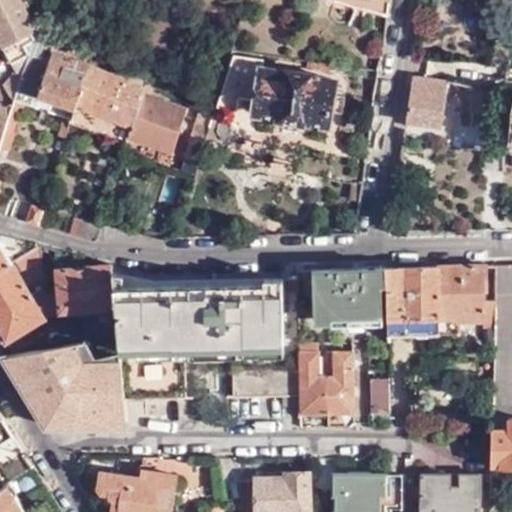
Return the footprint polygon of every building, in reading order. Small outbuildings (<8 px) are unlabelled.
[(0,0),(0,40),(13,67),(1,81),(12,103),(15,110),(18,102),(45,35),(34,30),(18,0),(0,0)] [(338,0),(385,19),(387,0),(338,0)] [(96,59),(45,35),(18,102),(15,110),(0,147),(0,148),(5,151),(22,103),(34,106),(39,94),(79,108),(80,107),(96,59)] [(229,54),(212,106),(231,109),(233,98),(250,101),(247,111),(277,118),(276,122),(280,128),(284,130),(293,132),(299,129),(300,123),(326,129),(336,82),(313,76),(312,75),(287,69),(287,72),(263,66),(263,69),(256,67),(259,60),(229,54)] [(144,81),(96,59),(80,107),(128,132),(144,81)] [(412,75),(406,121),(441,126),(449,80),(412,75)] [(0,138),(6,119),(12,103),(1,81),(0,80),(0,138)] [(128,132),(127,138),(169,152),(185,100),(144,81),(128,132)] [(0,147),(15,110),(12,103),(6,119),(0,138),(0,147)] [(182,155),(195,159),(208,111),(196,106),(182,155)] [(75,122),(124,146),(127,138),(128,132),(80,107),(79,108),(75,122)] [(28,221),(38,224),(44,208),(33,204),(28,221)] [(95,240),(100,222),(73,215),(67,232),(95,240)] [(0,266),(12,260),(0,241),(0,266)] [(40,244),(29,241),(30,250),(40,244)] [(0,266),(0,330),(6,340),(45,317),(31,293),(17,269),(41,256),(40,244),(30,250),(12,260),(0,266)] [(511,262),(493,263),(494,292),(492,416),(511,415),(511,262)] [(85,340),(118,334),(112,272),(111,263),(54,266),(57,288),(60,310),(82,309),(85,340)] [(484,263),(384,264),(384,290),(386,333),(404,332),(404,314),(455,314),(455,317),(476,318),(476,324),(488,325),(488,301),(484,301),(484,263)] [(384,264),(296,265),(296,275),(296,281),(311,281),(311,319),(379,318),(378,290),(384,290),(384,264)] [(280,399),(297,399),(297,342),(296,281),(296,275),(133,277),(112,272),(118,334),(119,352),(122,395),(183,394),(183,341),(231,340),(231,394),(280,393),(280,399)] [(31,293),(45,317),(60,310),(57,288),(45,295),(40,287),(31,293)] [(455,331),(455,317),(455,314),(404,314),(404,332),(455,331)] [(45,422),(124,423),(122,395),(119,352),(92,357),(82,340),(3,354),(45,422)] [(297,410),(323,409),(323,374),(313,374),(312,342),(297,342),(297,399),(297,410)] [(323,374),(323,409),(349,409),(348,350),(330,350),(330,374),(323,374)] [(373,409),(389,409),(388,377),(372,377),(373,409)] [(511,415),(492,416),(491,426),(490,462),(511,462),(511,415)] [(0,461),(20,449),(11,434),(0,441),(0,461)] [(94,486),(97,492),(106,492),(111,498),(109,510),(110,511),(168,511),(175,471),(142,468),(142,459),(132,460),(133,474),(99,468),(94,486)] [(479,511),(479,469),(462,469),(462,483),(448,482),(449,469),(416,469),(416,511),(479,511)] [(462,483),(462,469),(449,469),(448,482),(462,483)] [(305,511),(306,470),(262,471),(262,476),(253,476),(253,511),(305,511)] [(403,502),(402,471),(384,471),(383,470),(330,470),(329,494),(332,494),(332,511),(378,511),(378,502),(403,502)] [(5,480),(0,483),(0,511),(19,511),(25,509),(6,480),(5,480)] [(49,496),(42,483),(26,492),(34,504),(49,496)] [(49,496),(34,504),(38,511),(47,511),(56,507),(49,496)] [(211,511),(214,511),(224,506),(218,499),(207,505),(211,511)]
